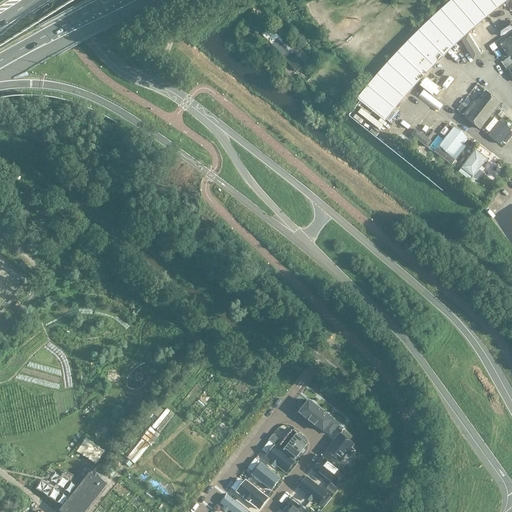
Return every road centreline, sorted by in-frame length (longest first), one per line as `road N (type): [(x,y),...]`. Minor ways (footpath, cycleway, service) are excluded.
road 1 (residential): [(199,511),(319,358)]
road 2 (track): [(160,87),(171,39),(238,0)]
road 3 (motorway): [(0,60),(110,0)]
